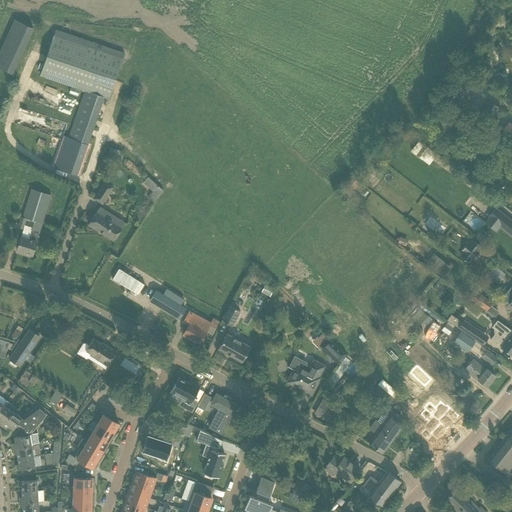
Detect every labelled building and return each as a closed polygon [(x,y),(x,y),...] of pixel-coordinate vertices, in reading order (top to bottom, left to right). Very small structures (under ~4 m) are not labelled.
[(14,18),(0,52),(0,67),(16,74),(35,26),(14,18)] [(43,65),(40,75),(85,90),(68,138),(87,144),(88,143),(90,135),(92,130),(104,97),(108,98),(115,81),(115,79),(122,59),(113,56),(70,41),(54,35),(53,35),(46,56),(44,62),(43,65)] [(486,95),(489,90),(484,86),(480,91),(486,95)] [(490,123),(501,108),(494,103),(483,118),(490,123)] [(491,128),(496,132),(505,119),(500,115),(491,128)] [(64,136),(54,167),(77,175),(87,144),(68,138),(64,136)] [(112,160),(119,161),(121,149),(110,147),(108,161),(101,160),(100,171),(110,172),(112,160)] [(377,166),(373,171),(379,176),(383,171),(377,166)] [(143,183),(150,188),(154,183),(148,177),(143,183)] [(113,187),(104,181),(94,198),(102,203),(113,187)] [(22,217),(26,219),(34,221),(42,223),(50,195),(41,192),(31,188),(22,217)] [(511,211),(501,203),(493,213),(511,227),(511,211)] [(123,225),(98,208),(88,224),(113,241),(123,225)] [(470,213),(462,223),(480,237),(488,227),(470,213)] [(20,217),(17,226),(23,228),(26,219),(22,217),(20,217)] [(20,240),(17,250),(32,255),(42,223),(34,221),(29,238),(21,235),(21,236),(20,240)] [(482,247),(472,239),(469,244),(468,243),(462,250),(463,252),(459,256),(469,263),(472,259),(473,259),(479,252),(478,251),(482,247)] [(426,263),(445,276),(452,266),(434,252),(426,263)] [(119,268),(112,279),(138,295),(144,284),(119,268)] [(501,298),(511,306),(511,283),(501,298)] [(265,285),(262,292),(270,296),(274,289),(265,285)] [(149,300),(179,318),(185,308),(181,306),(183,303),(173,298),(175,295),(166,289),(162,295),(155,290),(149,300)] [(474,289),(468,298),(486,310),(486,311),(492,302),(474,289)] [(230,306),(222,320),(232,326),(240,311),(230,306)] [(215,329),(219,321),(213,318),(210,323),(189,311),(183,321),(188,324),(183,334),(199,343),(209,325),(215,329)] [(462,322),(458,327),(474,338),(479,330),(463,319),(462,322)] [(501,348),(511,355),(511,353),(511,334),(511,333),(511,330),(497,320),(491,327),(494,328),(494,334),(490,340),(501,348)] [(446,323),(442,330),(448,335),(453,328),(446,323)] [(14,352),(9,358),(19,365),(39,336),(29,329),(18,345),(14,352)] [(460,331),(453,341),(467,351),(474,341),(460,331)] [(323,332),(318,338),(322,342),(318,345),(330,356),(333,359),(336,362),(340,358),(344,354),(323,332)] [(241,362),(250,346),(226,333),(218,349),(241,362)] [(90,355),(107,365),(116,352),(105,345),(104,346),(93,339),(89,345),(85,343),(83,344),(77,353),(85,359),(88,358),(90,355)] [(4,341),(0,352),(0,357),(4,358),(7,349),(9,342),(4,341)] [(497,358),(487,350),(481,358),(490,365),(497,358)] [(311,394),(320,376),(319,376),(325,365),(313,359),(309,368),(300,363),(298,358),(291,361),(294,370),(287,383),(294,387),(295,386),(311,394)] [(472,358),(464,369),(486,386),(495,375),(487,369),(485,371),(481,368),(482,367),(472,358)] [(417,366),(410,373),(424,387),(431,379),(417,366)] [(178,377),(171,392),(182,398),(178,405),(192,412),(198,401),(192,399),(199,386),(191,382),(191,384),(178,377)] [(16,393),(20,389),(14,384),(10,388),(16,393)] [(222,433),(238,405),(230,401),(231,400),(223,397),(216,393),(210,404),(219,409),(210,426),(209,426),(222,433)] [(204,409),(210,397),(204,394),(197,406),(204,409)] [(3,405),(0,409),(0,425),(1,426),(12,411),(16,405),(7,399),(7,400),(3,405)] [(314,413),(346,431),(354,417),(322,399),(314,413)] [(429,403),(424,409),(427,412),(447,430),(456,420),(456,419),(457,418),(446,407),(445,407),(440,402),(439,403),(439,404),(435,408),(429,403)] [(66,404),(62,410),(73,416),(76,411),(66,404)] [(15,426),(21,429),(24,427),(41,410),(37,406),(21,417),(12,411),(1,426),(6,429),(7,427),(12,430),(15,426)] [(382,453),(402,425),(400,424),(403,419),(385,406),(381,412),(383,413),(377,421),(376,419),(369,429),(375,434),(368,443),(382,453)] [(13,448),(39,444),(37,433),(32,434),(32,432),(47,414),(41,410),(24,427),(21,429),(22,435),(14,437),(15,442),(12,443),(13,448)] [(424,430),(420,435),(432,445),(439,438),(440,439),(445,433),(444,432),(447,430),(427,412),(422,417),(428,422),(427,423),(423,428),(424,429),(424,430)] [(103,414),(98,423),(113,432),(118,423),(103,414)] [(98,423),(93,432),(108,441),(113,432),(98,423)] [(180,426),(178,433),(189,436),(191,430),(186,428),(180,426)] [(511,427),(487,460),(505,474),(511,464),(511,427)] [(108,441),(93,432),(87,441),(102,450),(108,441)] [(205,432),(201,443),(219,449),(218,452),(217,451),(209,475),(225,480),(228,470),(226,470),(231,456),(221,453),(222,450),(225,451),(228,442),(220,439),(205,432)] [(148,435),(143,451),(165,458),(170,443),(165,441),(166,437),(160,435),(159,439),(148,435)] [(87,441),(82,449),(97,458),(102,450),(87,441)] [(273,448),(262,443),(256,454),(268,459),(273,448)] [(17,453),(18,458),(33,456),(39,454),(41,454),(39,444),(13,448),(14,453),(17,453)] [(92,468),(97,458),(82,449),(80,448),(74,457),(92,468)] [(35,466),(41,465),(39,454),(33,456),(18,458),(18,464),(15,464),(16,470),(35,467),(35,466)] [(335,471),(350,482),(359,469),(343,457),(341,460),(334,455),(324,468),(333,475),(335,471)] [(132,481),(152,488),(156,478),(137,471),(135,476),(134,475),(132,481)] [(370,476),(363,486),(371,492),(377,484),(390,494),(400,481),(387,471),(378,482),(370,476)] [(74,488),(91,489),(92,478),(74,477),(74,488)] [(244,509),(250,511),(251,511),(289,511),(280,509),(279,511),(270,509),(272,504),(266,502),(268,496),(269,496),(274,482),(261,477),(256,491),(258,492),(256,498),(249,495),(244,509)] [(290,490),(303,499),(312,487),(299,478),(290,490)] [(21,491),(37,490),(36,479),(18,480),(18,486),(21,485),(21,491)] [(130,491),(149,498),(152,488),(132,481),(130,486),(132,487),(130,491)] [(208,507),(211,497),(209,497),(212,487),(195,481),(188,501),(191,502),(208,507)] [(382,506),(390,494),(377,484),(371,492),(363,486),(360,490),(382,506)] [(454,511),(486,511),(481,506),(478,508),(454,484),(445,492),(449,497),(445,502),(454,511)] [(91,499),(91,489),(74,488),(73,498),(91,499)] [(38,501),(37,490),(21,491),(22,497),(19,497),(19,502),(38,501)] [(149,498),(130,491),(129,495),(127,495),(125,500),(145,507),(149,498)] [(73,498),(73,508),(90,509),(91,499),(73,498)] [(123,510),(128,511),(143,511),(145,507),(125,500),(123,506),(125,506),(123,510)] [(22,511),(32,511),(38,511),(38,501),(19,502),(19,507),(22,507),(22,511)] [(191,502),(188,511),(189,511),(206,511),(208,507),(191,502)]
